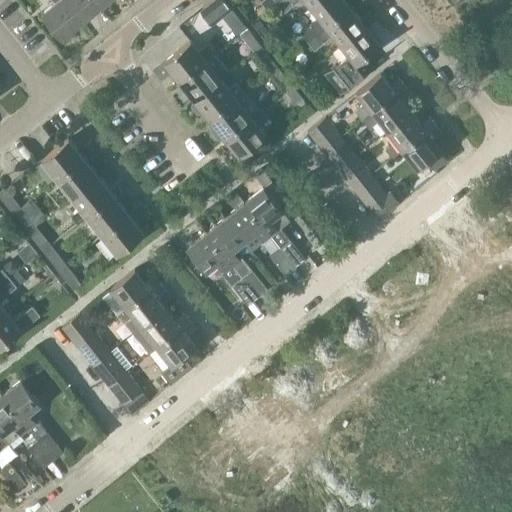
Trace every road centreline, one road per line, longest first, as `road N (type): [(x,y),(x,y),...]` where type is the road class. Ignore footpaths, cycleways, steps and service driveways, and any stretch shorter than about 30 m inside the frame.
road 1 (residential): [(215,375),(441,193)]
road 2 (residential): [(441,193),(508,137),(396,0)]
road 3 (residential): [(46,511),(215,375)]
road 4 (residential): [(215,375),(324,511)]
road 5 (residential): [(194,171),(108,62)]
